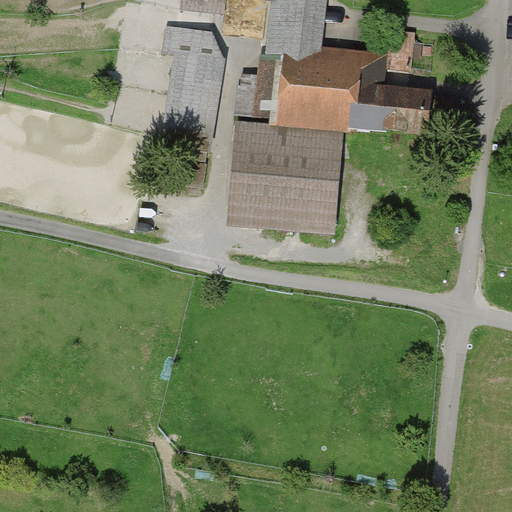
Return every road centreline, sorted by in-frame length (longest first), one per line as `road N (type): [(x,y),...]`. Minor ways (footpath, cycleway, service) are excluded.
road 1 (unclassified): [(462,310),(242,273),(0,217)]
road 2 (residential): [(462,310),(499,0)]
road 3 (residential): [(435,511),(462,310)]
